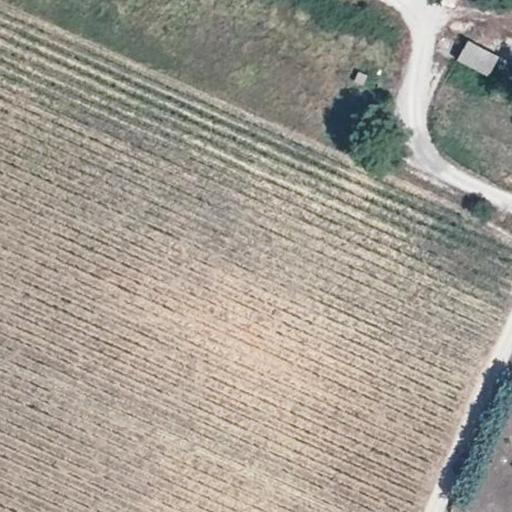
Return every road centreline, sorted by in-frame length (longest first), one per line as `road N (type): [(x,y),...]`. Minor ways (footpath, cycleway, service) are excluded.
road 1 (track): [(511,205),(428,160),(409,125),(430,30),(420,5),(409,0)]
road 2 (track): [(431,511),(511,326)]
